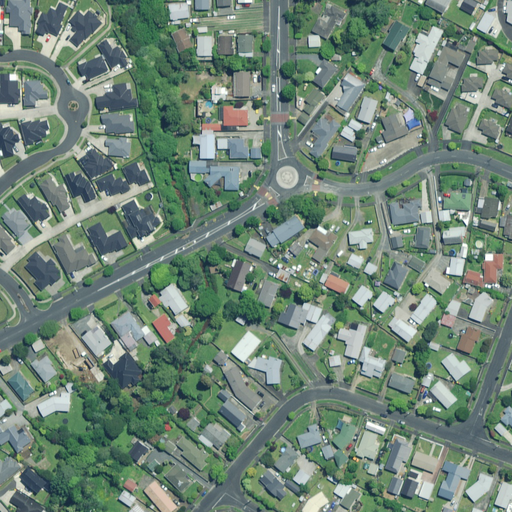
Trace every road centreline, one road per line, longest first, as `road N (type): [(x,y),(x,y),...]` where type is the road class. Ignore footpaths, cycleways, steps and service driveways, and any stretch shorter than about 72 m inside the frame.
road 1 (residential): [(468,441),(329,393),(284,412),(219,489)]
road 2 (residential): [(34,323),(250,210)]
road 3 (residential): [(511,173),(445,156),(373,187),(334,187)]
road 4 (residential): [(279,132),(278,0)]
road 5 (residential): [(511,324),(468,441)]
